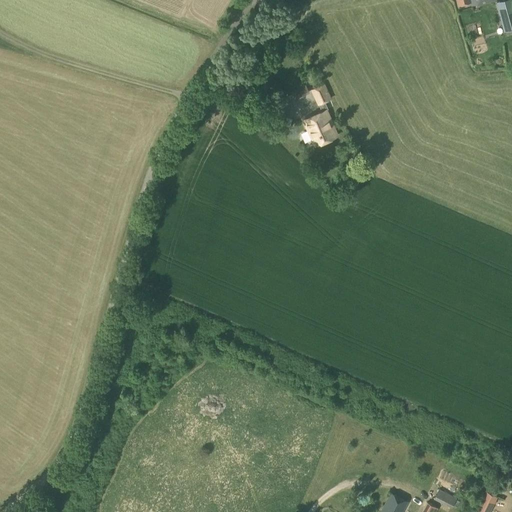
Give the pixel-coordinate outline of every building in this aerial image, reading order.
[(501,23),(511,20),(511,0),(509,0),(496,3),(501,23)] [(317,105),(332,99),(325,83),(310,90),(317,105)] [(313,145),(338,135),(327,110),(303,120),(313,145)] [(497,497),(485,491),(482,498),(494,504),(497,497)] [(402,511),(407,503),(390,494),(380,511),(402,511)] [(436,511),(438,508),(427,502),(420,511),(436,511)]
